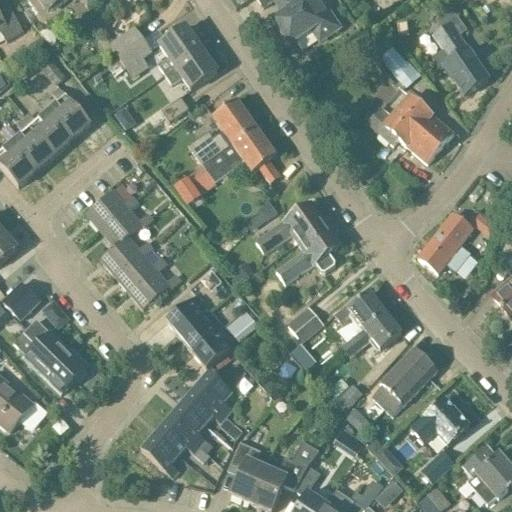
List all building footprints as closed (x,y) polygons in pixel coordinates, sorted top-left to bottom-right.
[(61,2),(64,0),(80,0),(87,9),(99,0),(37,0),(48,13),(62,2),(61,2)] [(255,0),(263,10),(277,0),(255,0)] [(277,0),(263,10),(263,11),(273,4),(282,17),(272,24),(276,29),(273,31),(273,34),(280,44),(283,44),(285,43),(289,48),(320,27),(328,38),(340,30),(319,0),(277,0)] [(0,33),(0,34),(6,45),(24,35),(5,2),(0,4),(0,33)] [(458,39),(467,33),(452,11),(436,22),(443,32),(434,38),(444,53),(432,61),(440,72),(444,70),(464,100),(488,83),(458,39)] [(186,30),(159,48),(168,60),(158,67),(165,78),(202,53),(195,43),(199,40),(192,29),(188,32),(186,30)] [(110,46),(119,60),(144,43),(134,30),(110,46)] [(144,43),(119,60),(127,71),(151,54),(144,43)] [(37,63),(47,56),(40,45),(30,51),(37,63)] [(391,51),(382,60),(407,89),(420,77),(408,64),(406,67),(391,51)] [(202,53),(165,78),(172,89),(183,82),(191,94),(217,76),(202,53)] [(49,60),(40,69),(56,89),(66,80),(49,60)] [(59,104),(47,114),(73,143),(91,127),(59,91),(53,97),(59,104)] [(400,91),(379,114),(389,123),(391,121),(418,142),(420,139),(424,143),(426,141),(440,154),(454,138),(432,120),(409,100),(410,99),(400,91)] [(161,114),(150,123),(157,134),(169,126),(189,112),(181,101),(161,114)] [(189,150),(202,169),(256,132),(237,104),(213,120),(223,135),(213,142),(208,135),(199,142),(199,143),(189,150)] [(379,113),(379,114),(367,127),(393,150),(399,144),(427,168),(440,154),(426,141),(424,143),(420,139),(418,142),(391,121),(389,123),(379,114),(379,113)] [(29,117),(23,123),(55,159),(73,143),(47,114),(35,124),(29,117)] [(23,135),(11,145),(37,175),(55,159),(23,123),(17,128),(23,135)] [(203,170),(185,182),(193,193),(211,181),(215,187),(235,173),(245,166),(252,177),(259,172),(270,188),(280,180),(269,165),(276,160),(256,132),(233,148),(202,169),(203,170)] [(37,175),(11,145),(0,155),(0,169),(18,191),(37,175)] [(139,168),(132,173),(138,180),(144,174),(139,168)] [(198,200),(197,199),(193,193),(187,185),(175,193),(188,211),(201,202),(199,199),(198,200)] [(86,218),(100,234),(128,211),(130,214),(139,207),(134,201),(124,208),(113,194),(86,218)] [(269,204),(257,216),(264,226),(277,216),(269,204)] [(283,226),(255,245),(264,257),(292,238),(298,247),(326,227),(311,206),(283,225),(283,226)] [(128,211),(100,234),(114,251),(128,240),(128,241),(142,229),(144,231),(153,223),(148,217),(139,224),(130,214),(128,211)] [(490,226),(475,214),(467,223),(483,235),(490,226)] [(472,233),(453,218),(418,262),(438,277),(472,233)] [(326,227),(298,247),(304,256),(276,275),(285,288),(314,267),(320,276),(325,277),(334,271),(336,266),(329,257),(341,249),(326,227)] [(4,236),(0,238),(0,267),(18,252),(4,236)] [(114,251),(100,263),(115,280),(142,256),(144,259),(153,252),(147,245),(139,253),(128,241),(128,240),(114,251)] [(471,258),(462,250),(447,269),(457,276),(471,258)] [(142,256),(115,280),(129,296),(156,273),(158,275),(167,268),(161,261),(153,269),(144,259),(142,256)] [(255,280),(247,270),(234,277),(237,282),(230,286),(235,293),(255,280)] [(156,273),(129,296),(143,313),(170,290),(172,292),(181,285),(176,278),(167,286),(158,275),(156,273)] [(221,289),(211,277),(199,287),(209,299),(221,289)] [(511,282),(492,299),(511,321),(511,282)] [(3,305),(21,324),(40,306),(22,287),(3,305)] [(347,309),(335,319),(342,328),(351,321),(362,335),(386,316),(369,296),(349,312),(347,309)] [(198,298),(166,325),(180,341),(204,321),(196,312),(204,306),(198,298)] [(247,309),(242,303),(236,308),(241,314),(247,309)] [(54,304),(44,313),(48,317),(56,318),(61,313),(54,304)] [(308,312),(288,328),(302,346),(322,329),(308,312)] [(245,315),(229,330),(238,341),(255,327),(245,315)] [(362,335),(342,351),(350,360),(361,351),(362,352),(373,343),(380,353),(402,337),(386,316),(362,335)] [(204,321),(180,341),(193,357),(224,330),(219,324),(211,330),(204,321)] [(24,335),(25,335),(31,342),(37,349),(37,348),(51,362),(54,360),(75,382),(76,381),(79,384),(88,376),(85,373),(87,371),(85,369),(88,366),(78,356),(75,359),(51,335),(49,337),(37,324),(24,335)] [(224,330),(193,357),(206,373),(230,353),(223,344),(230,337),(224,330)] [(31,342),(25,335),(14,346),(26,359),(25,361),(60,396),(75,382),(54,360),(51,362),(37,348),(37,349),(31,342)] [(380,387),(383,390),(372,401),(393,420),(403,409),(403,410),(437,375),(414,352),(380,387)] [(316,365),(308,356),(299,364),(307,374),(316,365)] [(283,362),(276,374),(281,377),(279,381),(287,385),(288,382),(292,383),(298,371),(283,362)] [(246,377),(235,368),(223,382),(234,391),(246,377)] [(209,377),(195,393),(226,420),(232,413),(224,406),(233,397),(209,377)] [(0,426),(11,435),(20,425),(27,431),(35,431),(44,420),(43,413),(34,406),(32,408),(0,381),(0,426)] [(327,397),(334,403),(348,388),(341,381),(327,397)] [(353,389),(335,409),(344,417),(362,397),(353,389)] [(195,393),(182,408),(205,429),(213,420),(220,427),(226,420),(195,393)] [(427,428),(415,439),(424,450),(437,438),(448,450),(470,431),(449,408),(445,403),(439,408),(435,403),(419,418),(423,423),(427,427),(427,428)] [(182,408),(168,424),(199,451),(205,444),(198,437),(205,429),(182,408)] [(369,426),(355,412),(346,421),(360,435),(369,426)] [(155,439),(179,460),(186,451),(194,457),(199,451),(168,424),(155,439)] [(343,447),(350,436),(344,432),(336,443),(343,447)] [(179,460),(155,439),(141,455),(172,482),(178,475),(171,468),(179,460)] [(240,446),(230,468),(231,468),(228,475),(238,480),(230,498),(251,507),(266,472),(255,467),(261,455),(240,446)] [(266,472),(251,507),(261,511),(273,511),(285,487),(296,492),(308,470),(319,456),(303,446),(291,465),(285,462),(278,477),(266,472)] [(200,451),(194,458),(204,466),(209,460),(200,451)] [(384,451),(375,459),(392,479),(401,471),(384,451)] [(464,472),(473,482),(468,486),(487,508),(496,500),(498,503),(511,490),(511,476),(507,471),(509,469),(498,457),(495,461),(487,452),(464,472)] [(443,455),(421,475),(432,487),(454,467),(443,455)] [(304,501),(297,511),(323,511),(326,508),(308,496),(321,478),(308,470),(296,492),(295,494),(304,501)] [(383,492),(370,482),(355,502),(364,509),(371,500),(386,511),(401,490),(390,482),(383,492)] [(364,511),(336,493),(323,511),(364,511)] [(439,511),(428,498),(418,506),(423,511),(439,511)]
